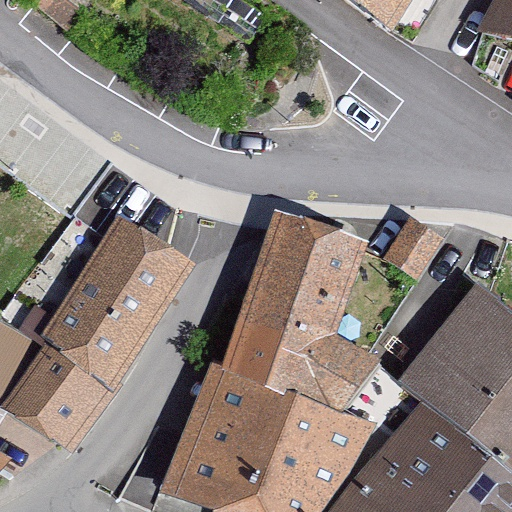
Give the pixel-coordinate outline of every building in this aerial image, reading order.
[(347,0),(393,30),(411,0),(347,0)] [(511,0),(507,0),(485,54),(511,62),(511,0)] [(442,248),(408,226),(380,271),(414,292),(442,248)] [(263,232),(149,511),(511,511),(511,336),(478,304),(390,402),(325,370),(361,268),(263,232)] [(180,282),(113,240),(0,421),(0,443),(57,479),(180,282)]
